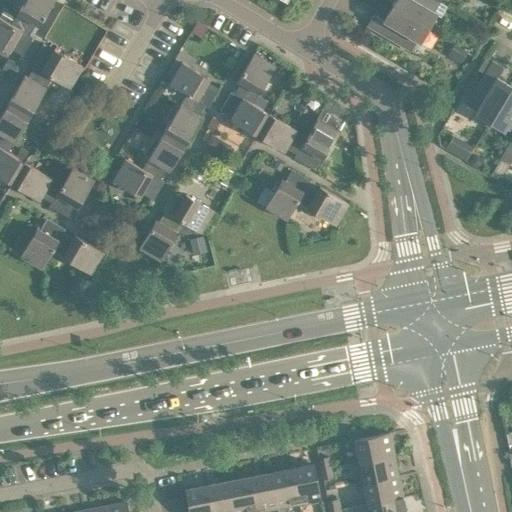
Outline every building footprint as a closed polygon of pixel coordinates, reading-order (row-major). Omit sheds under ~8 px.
[(30,21),(39,26),(54,0),(25,0),(16,16),(11,24),(23,32),(24,31),(30,21)] [(394,0),(391,6),(428,28),(437,14),(433,12),(439,2),(436,0),(394,0)] [(374,14),(367,25),(411,50),(417,40),(420,42),(428,28),(391,6),(383,19),(374,14)] [(4,9),(0,15),(0,17),(11,24),(16,16),(4,9)] [(0,17),(0,46),(9,52),(14,44),(25,50),(33,37),(24,31),(23,32),(11,24),(0,17)] [(197,21),(191,31),(202,37),(208,27),(197,21)] [(455,43),(448,54),(462,62),(468,52),(455,43)] [(50,57),(38,51),(30,64),(40,70),(40,69),(52,77),(69,87),(82,66),(54,49),(50,57)] [(247,86),(241,96),(240,97),(253,104),(275,66),(254,53),(237,80),(247,86)] [(19,63),(9,57),(2,69),(12,75),(19,63)] [(477,111),(475,114),(489,122),(511,85),(498,77),(503,68),(492,61),(466,105),(477,111)] [(210,78),(182,62),(169,83),(186,94),(187,93),(199,100),(199,101),(208,106),(216,93),(205,86),(210,78)] [(34,80),(24,75),(8,102),(30,115),(52,77),(40,69),(40,70),(34,80)] [(62,106),(72,90),(59,83),(50,99),(62,106)] [(503,131),(505,127),(511,131),(511,85),(489,122),(503,131)] [(231,91),(223,105),(234,111),(230,119),(257,135),(270,113),(253,104),(240,97),(241,96),(231,91)] [(193,111),(199,101),(199,100),(187,93),(186,94),(164,131),(186,144),(202,117),(193,111)] [(0,133),(2,135),(0,137),(0,147),(8,153),(8,152),(30,115),(8,102),(0,116),(0,133)] [(290,142),(300,148),(307,136),(307,135),(270,113),(257,135),(284,151),(290,142)] [(314,122),(302,115),(295,127),(307,134),(314,122)] [(221,120),(214,116),(208,127),(214,131),(221,120)] [(339,131),(317,118),(307,135),(307,136),(300,148),(294,157),(308,165),(315,154),(323,159),(339,131)] [(160,165),(170,171),(186,144),(164,131),(142,168),(142,169),(154,176),(160,165)] [(211,133),(204,144),(225,156),(231,145),(211,133)] [(454,135),(446,148),(466,160),(474,146),(454,135)] [(0,176),(12,184),(25,162),(8,152),(8,153),(0,147),(0,176)] [(28,151),(21,147),(16,155),(24,159),(28,151)] [(473,156),(471,160),(472,164),(478,168),(483,167),(485,163),(484,158),(478,155),(473,156)] [(154,176),(142,169),(142,168),(125,158),(112,180),(140,196),(144,188),(156,195),(164,181),(154,176)] [(62,184),(25,162),(12,184),(39,200),(45,190),(55,196),(55,197),(63,184),(62,184)] [(94,180),(72,167),(68,175),(63,182),(62,184),(63,184),(55,197),(55,196),(49,206),(63,214),(70,203),(78,207),(94,180)] [(234,172),(225,167),(217,179),(227,185),(234,172)] [(60,170),(55,177),(63,182),(68,175),(60,170)] [(287,219),(297,202),(304,189),(304,190),(310,180),(296,172),(289,184),(281,179),(265,206),(287,219)] [(297,202),(335,224),(348,203),(320,186),(315,196),(304,190),(304,189),(297,202)] [(170,195),(162,209),(171,214),(183,221),(183,222),(200,232),(213,210),(186,194),(184,197),(172,191),(170,195)] [(155,219),(139,247),(161,260),(183,222),(183,221),(171,214),(165,225),(155,219)] [(52,251),(59,238),(59,239),(65,229),(51,221),(45,232),(36,228),(20,255),(42,268),(52,251)] [(70,245),(59,239),(59,238),(52,251),(90,273),(103,251),(75,235),(70,245)] [(207,251),(203,235),(190,238),(194,254),(207,251)] [(390,432),(354,439),(358,461),(394,454),(390,432)] [(394,454),(358,461),(363,483),(398,475),(394,454)] [(329,457),(319,459),(321,469),(331,467),(329,457)] [(321,499),(314,464),(292,468),(299,504),(321,499)] [(323,480),(333,478),(331,467),(321,469),(323,480)] [(270,472),(278,508),(299,504),(292,468),(270,472)] [(249,476),(256,511),(258,511),(278,508),(270,472),(249,476)] [(398,475),(363,483),(367,504),(403,497),(398,475)] [(228,481),(234,511),(256,511),(249,476),(228,481)] [(207,485),(212,511),(234,511),(228,481),(207,485)] [(185,489),(189,511),(212,511),(207,485),(185,489)] [(368,511),(405,511),(403,497),(367,504),(368,511)] [(337,499),(328,501),(330,511),(340,509),(337,499)] [(128,511),(127,501),(104,506),(105,511),(128,511)]
